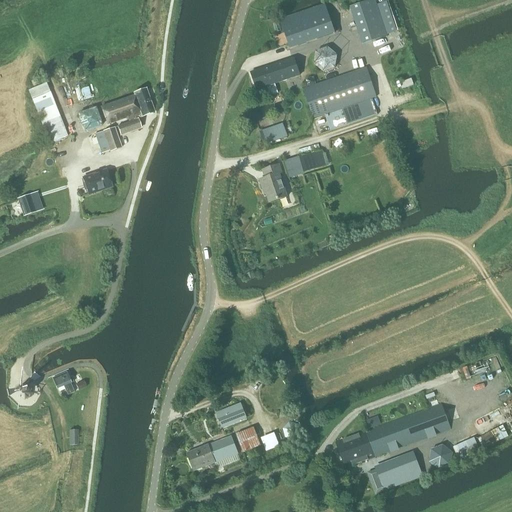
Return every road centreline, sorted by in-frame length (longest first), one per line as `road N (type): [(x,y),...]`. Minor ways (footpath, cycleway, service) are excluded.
road 1 (unclassified): [(151,511),(170,400),(212,299),(204,207),(246,0)]
road 2 (track): [(222,103),(251,64),(337,38),(371,56),(389,113),(211,165)]
road 3 (track): [(210,308),(255,304),(401,240),(434,237),(478,259),(511,316)]
road 4 (unclassified): [(37,380),(27,365),(32,351),(102,320),(112,301),(120,230),(73,223),(0,252)]
